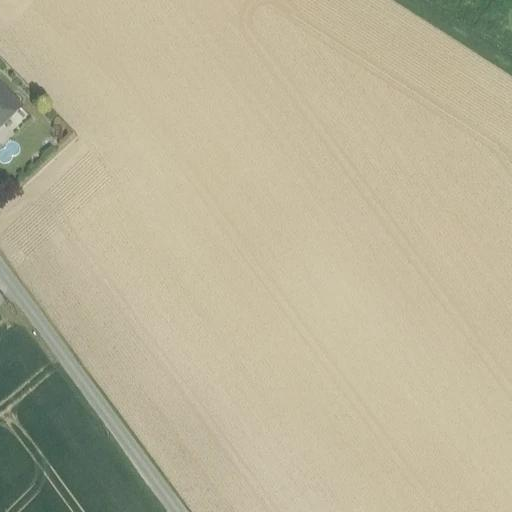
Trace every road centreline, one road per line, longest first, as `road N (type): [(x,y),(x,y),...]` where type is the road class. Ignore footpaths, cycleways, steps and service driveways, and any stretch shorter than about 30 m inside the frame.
road 1 (unclassified): [(171,511),(0,274)]
road 2 (track): [(511,65),(410,0)]
